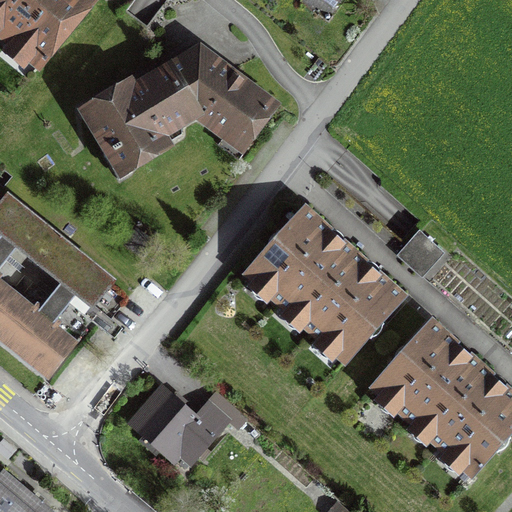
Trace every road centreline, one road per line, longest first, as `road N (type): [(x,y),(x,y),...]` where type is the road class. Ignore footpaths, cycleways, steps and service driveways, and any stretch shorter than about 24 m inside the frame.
road 1 (residential): [(61,451),(279,169)]
road 2 (residential): [(511,371),(279,169)]
road 3 (residential): [(279,169),(405,0)]
